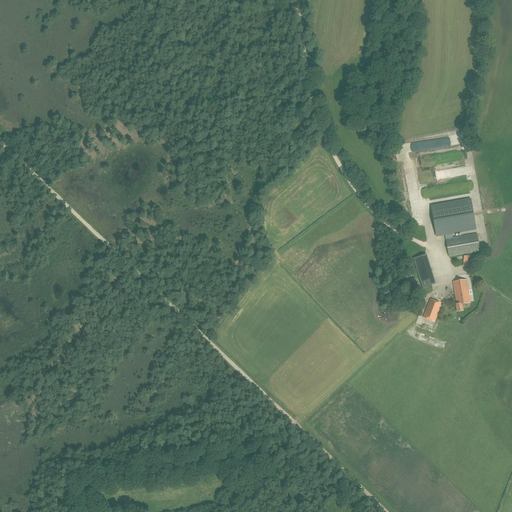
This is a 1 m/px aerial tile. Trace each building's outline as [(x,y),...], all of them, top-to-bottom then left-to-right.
[(471,200),(431,206),(436,236),(476,229),(471,200)] [(477,234),(446,239),(449,256),(480,251),(477,234)] [(422,288),(434,284),(432,278),(420,281),(422,288)] [(467,280),(453,283),(457,304),(456,304),(457,312),(463,311),(462,303),(470,302),(467,280)] [(441,304),(430,300),(424,317),(435,321),(441,304)]
